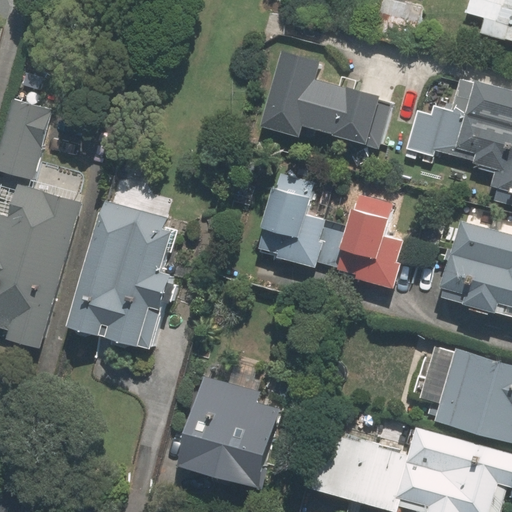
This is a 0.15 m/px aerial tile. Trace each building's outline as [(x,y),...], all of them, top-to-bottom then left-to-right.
[(394,0),(384,35),(419,46),(429,9),(397,0),(394,0)] [(487,34),(511,39),(511,0),(477,0),(474,14),(491,18),(487,34)] [(401,95),(332,78),(336,60),(297,50),(293,69),(292,68),(281,114),(278,128),(317,138),(320,123),(390,140),(401,95)] [(511,188),(511,87),(466,76),(458,108),(442,104),(440,112),(427,109),(419,144),(506,166),(501,186),(511,188)] [(0,169),(0,170),(43,182),(62,109),(19,97),(0,169)] [(348,263),(346,270),(364,274),(364,277),(407,288),(414,261),(408,259),(413,240),(393,235),(400,203),(365,195),(356,231),(337,227),(338,221),(320,217),(328,186),(285,175),(268,243),(289,249),(287,255),(327,264),(329,258),(348,263)] [(17,338),(52,347),(91,201),(30,185),(22,215),(1,209),(0,214),(0,322),(19,328),(17,338)] [(113,199),(83,325),(158,343),(189,217),(113,199)] [(511,230),(468,220),(449,297),(511,312),(511,230)] [(511,360),(458,345),(445,387),(439,410),(436,418),(511,440),(511,360)] [(183,459),(274,485),(297,408),(270,400),(272,392),(208,373),(183,459)] [(511,511),(511,450),(431,426),(422,456),(357,437),(342,487),(412,508),(414,502),(446,511),(511,511)]
